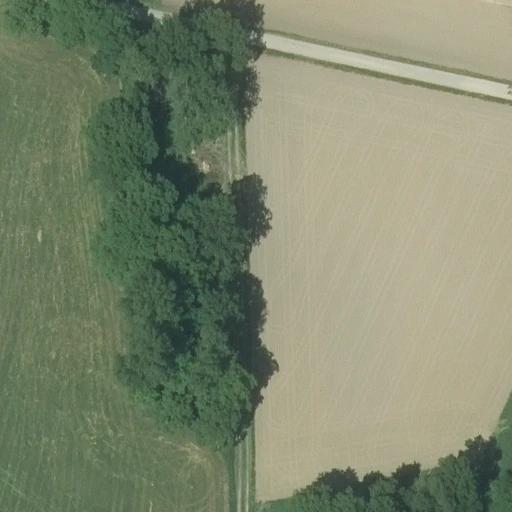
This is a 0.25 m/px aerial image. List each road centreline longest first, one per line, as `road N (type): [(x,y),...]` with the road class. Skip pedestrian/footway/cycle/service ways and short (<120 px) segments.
road 1 (track): [(236,35),(252,511)]
road 2 (unclassified): [(511,96),(72,0)]
